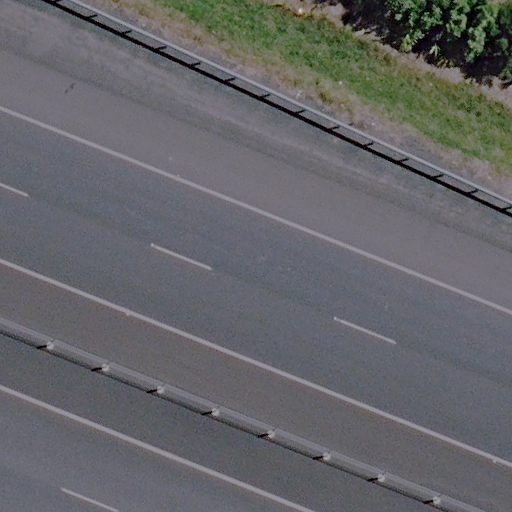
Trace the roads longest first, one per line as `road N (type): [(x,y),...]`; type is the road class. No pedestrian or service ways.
road 1 (motorway): [(0,171),(511,380)]
road 2 (motorway): [(156,511),(0,448)]
